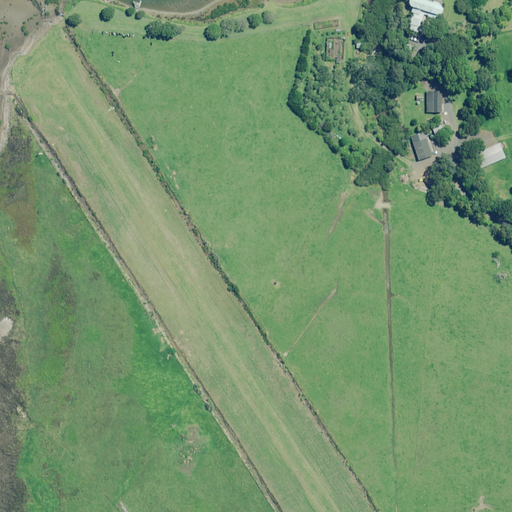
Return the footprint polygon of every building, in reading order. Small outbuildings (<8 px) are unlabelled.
[(434,1),(433,3),(425,0),(409,0),(409,1),(409,2),(409,3),(410,4),(410,5),(411,5),(411,6),(413,7),(411,13),(414,14),(413,17),(411,16),(407,30),(418,34),(424,15),(430,17),(431,12),(437,14),(438,14),(439,13),(440,13),(440,12),(441,12),(441,11),(441,10),(442,9),(442,8),(441,8),(441,7),(441,6),(440,5),(439,4),(439,3),(434,1)] [(443,92),(428,91),(427,112),(443,112),(443,92)] [(445,130),(441,122),(431,128),(435,135),(445,130)] [(433,156),(425,132),(412,136),(419,160),(433,156)] [(505,158),(499,143),(484,150),(490,164),(505,158)]
